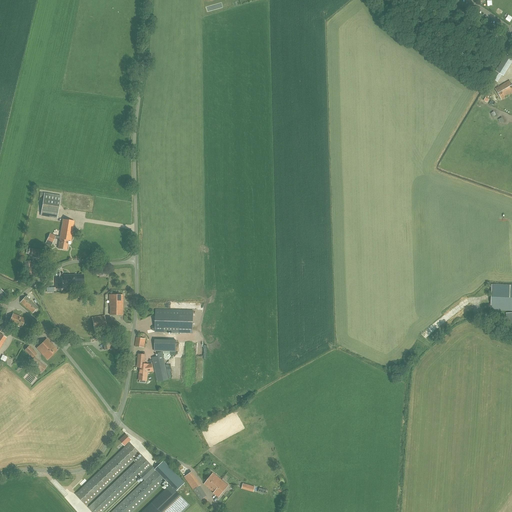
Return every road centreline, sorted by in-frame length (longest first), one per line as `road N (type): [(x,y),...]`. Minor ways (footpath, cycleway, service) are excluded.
road 1 (unclassified): [(117,418),(14,304),(65,264),(136,261)]
road 2 (unclassified): [(136,261),(133,152),(150,0)]
road 3 (unclassified): [(117,418),(136,261)]
road 4 (unclassified): [(0,475),(79,470),(100,455),(117,418)]
